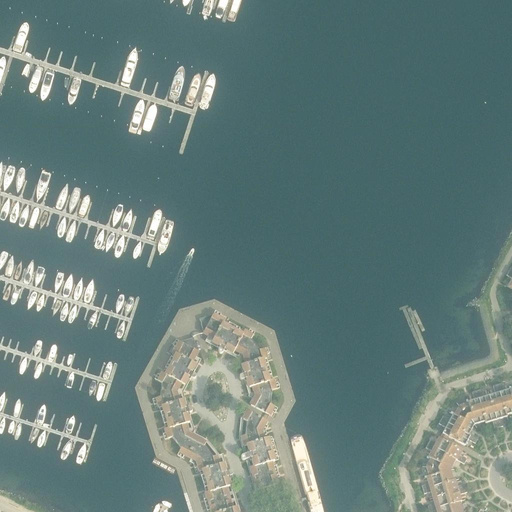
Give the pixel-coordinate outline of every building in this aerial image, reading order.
[(255,396),(250,406),(269,416),(273,407),(270,405),(271,391),(275,390),(272,380),(268,381),(262,360),(266,359),(263,349),(259,351),(250,340),(252,336),(243,331),(242,335),(223,324),(224,321),(213,315),(199,319),(203,333),(213,339),(211,342),(220,347),(218,350),(218,351),(217,352),(218,353),(219,354),(221,354),(222,354),(224,349),(233,354),(234,350),(243,355),(246,364),(242,365),(244,374),(240,375),(240,376),(239,376),(239,377),(239,378),(239,379),(240,380),(241,380),(246,379),(249,388),(253,387),(255,396)] [(180,449),(179,452),(196,462),(199,472),(203,471),(209,491),(205,493),(211,511),(237,511),(236,507),(232,508),(226,488),(230,487),(227,478),(230,477),(231,476),(232,476),(232,475),(232,474),(232,473),(231,472),(231,471),(230,471),(225,473),(223,464),(219,465),(216,456),(212,457),(204,446),(205,443),(188,433),(185,424),(189,423),(186,414),(190,413),(191,412),(192,411),(192,410),(192,409),(191,408),(190,408),(185,409),(182,400),(178,401),(176,392),(180,384),(184,385),(188,377),(193,380),(194,379),(195,379),(195,378),(196,377),(196,376),(195,375),(191,373),(195,364),(192,362),(197,352),(193,338),(179,342),(173,354),(176,355),(166,374),(162,373),(157,381),(161,383),(160,397),(156,399),(159,408),(163,407),(169,428),(165,429),(168,439),(172,438),(180,449)] [(511,390),(510,391),(510,390),(503,392),(501,384),(492,386),(495,394),(489,396),(488,396),(482,398),(480,390),(472,393),(474,400),(467,402),(468,404),(459,407),(454,415),(453,414),(449,420),(442,416),(438,424),(445,428),(442,434),(448,437),(458,443),(464,446),(467,440),(475,444),(477,440),(470,436),(468,435),(474,425),(484,422),(485,424),(491,422),(494,429),(502,427),(500,419),(507,417),(506,415),(511,413),(511,390)] [(271,486),(277,484),(270,462),(274,461),(267,438),(263,440),(261,430),(266,421),(247,411),(243,420),(246,422),(245,436),(241,437),(244,447),(247,446),(250,454),(241,456),(241,457),(240,457),(240,458),(241,459),(241,460),(242,460),(242,461),(243,461),(251,458),(254,466),(250,467),(257,490),(263,489),(271,486)] [(461,502),(459,495),(466,493),(464,484),(456,487),(454,480),(453,481),(449,470),(455,460),(456,461),(463,465),(466,460),(459,457),(462,451),(439,438),(436,444),(429,441),(425,448),(432,452),(429,458),(430,459),(426,467),(428,476),(427,477),(429,484),(421,486),(424,494),(431,492),(433,498),(433,499),(435,504),(427,507),(428,511),(462,511),(459,502),(461,502)]
